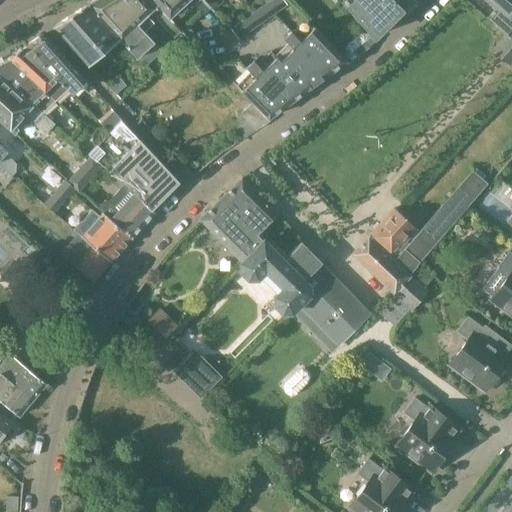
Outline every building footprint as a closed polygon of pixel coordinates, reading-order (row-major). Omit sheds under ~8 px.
[(93,0),(86,5),(118,38),(144,66),(159,51),(153,45),(155,43),(143,30),(151,23),(145,17),(150,13),(174,38),(180,32),(168,18),(167,19),(149,0),(93,0)] [(149,0),(167,19),(168,18),(187,0),(149,0)] [(273,13),(285,5),(281,0),(272,0),(267,4),(273,13)] [(341,0),(341,1),(363,24),(376,37),(401,13),(388,0),(341,0)] [(401,13),(414,1),(413,0),(388,0),(401,13)] [(511,41),(511,0),(487,0),(496,7),(486,18),(505,36),(507,37),(511,41)] [(203,15),(209,9),(202,1),(196,7),(203,15)] [(86,5),(53,26),(54,27),(87,64),(118,38),(86,5)] [(243,21),(231,29),(237,38),(249,30),(243,21)] [(283,39),(287,43),(300,56),(303,53),(326,76),(327,75),(346,61),(308,22),(294,36),(290,32),(283,39)] [(348,56),(352,62),(375,43),(370,38),(364,37),(363,35),(357,34),(347,43),(346,48),(348,51),(348,56)] [(46,37),(39,36),(25,45),(68,90),(69,91),(71,93),(85,81),(46,37)] [(511,60),(511,41),(507,37),(505,36),(492,50),(495,53),(508,64),(511,60)] [(287,43),(274,55),(308,89),(326,76),(303,53),(300,56),(287,43)] [(68,90),(25,45),(7,57),(55,102),(68,90)] [(249,72),(236,85),(268,118),(307,90),(308,89),(274,55),(271,51),(257,65),(253,61),(246,68),(249,72)] [(55,102),(7,57),(4,60),(0,62),(0,75),(33,103),(43,113),(55,102)] [(0,120),(20,138),(24,133),(15,125),(24,114),(46,134),(55,124),(43,113),(33,103),(32,104),(0,77),(0,120)] [(119,78),(109,87),(115,94),(126,85),(119,78)] [(234,83),(206,112),(236,143),(270,120),(268,118),(236,85),(234,83)] [(98,119),(110,131),(120,120),(110,108),(98,119)] [(88,153),(124,185),(151,210),(178,182),(120,120),(110,131),(88,153)] [(0,164),(12,175),(16,171),(15,162),(7,154),(9,151),(0,142),(0,164)] [(102,166),(91,157),(69,181),(80,191),(102,166)] [(393,208),(372,231),(413,268),(488,185),(473,171),(402,249),(399,247),(416,229),(393,208)] [(241,178),(199,219),(243,263),(242,271),(249,278),(257,278),(259,277),(277,296),(276,304),(283,311),(291,311),(332,352),(371,313),(321,263),(322,262),(301,241),(287,255),(264,233),(268,229),(264,226),(277,214),(241,178)] [(45,205),(52,197),(60,204),(74,188),(63,179),(51,194),(43,187),(35,197),(45,205)] [(102,211),(102,212),(131,237),(154,213),(151,210),(124,185),(108,203),(105,200),(98,207),(102,211)] [(54,213),(60,204),(52,197),(45,205),(54,213)] [(89,245),(109,262),(110,262),(131,237),(102,212),(98,215),(90,208),(72,229),(89,245)] [(413,268),(372,231),(351,255),(410,308),(425,291),(407,275),(413,268)] [(92,282),(109,262),(89,245),(73,264),(92,282)] [(511,254),(509,251),(498,266),(509,274),(492,297),(511,312),(511,254)] [(420,266),(412,275),(424,285),(432,276),(420,266)] [(158,309),(147,321),(164,338),(175,326),(158,309)] [(498,378),(497,373),(507,360),(503,356),(511,345),(484,326),(483,328),(467,316),(456,331),(467,339),(450,362),(486,389),(488,385),(493,384),(498,378)] [(0,366),(0,400),(19,416),(45,384),(10,355),(0,366)] [(201,356),(181,376),(202,397),(222,377),(201,356)] [(444,454),(454,441),(449,437),(457,426),(431,406),(429,409),(414,397),(403,412),(414,420),(397,443),(432,470),(435,466),(440,465),(444,459),(444,454)] [(0,419),(0,438),(10,427),(0,419)] [(400,511),(408,502),(403,498),(411,488),(385,468),(383,470),(367,459),(356,473),(368,482),(351,504),(360,511),(400,511)]
